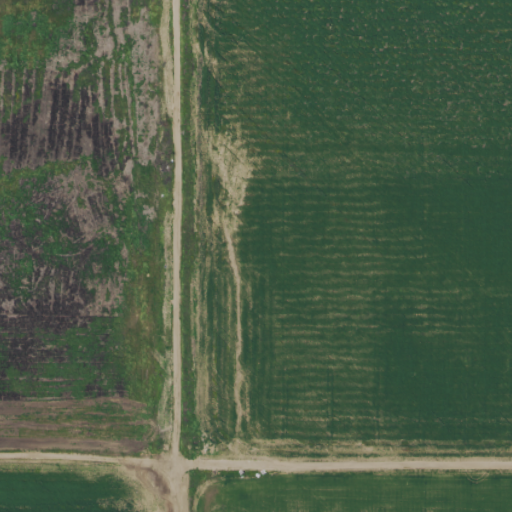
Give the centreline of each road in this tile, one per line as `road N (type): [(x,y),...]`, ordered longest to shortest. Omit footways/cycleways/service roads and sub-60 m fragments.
road 1 (residential): [(171,0),(171,477)]
road 2 (residential): [(511,468),(171,477)]
road 3 (residential): [(171,477),(0,466)]
